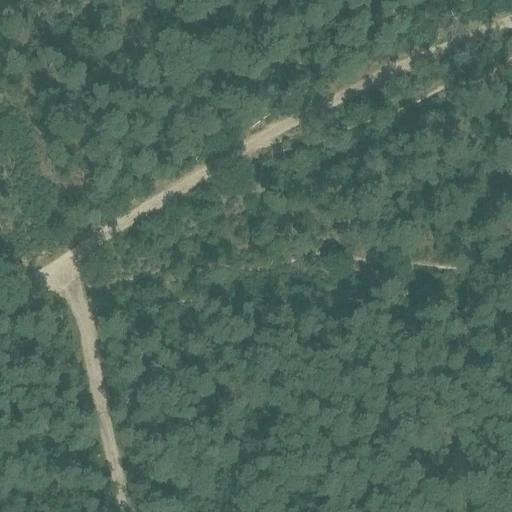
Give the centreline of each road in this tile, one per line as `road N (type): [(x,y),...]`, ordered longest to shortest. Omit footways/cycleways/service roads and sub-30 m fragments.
road 1 (track): [(239,154),(511,21)]
road 2 (track): [(65,262),(239,154)]
